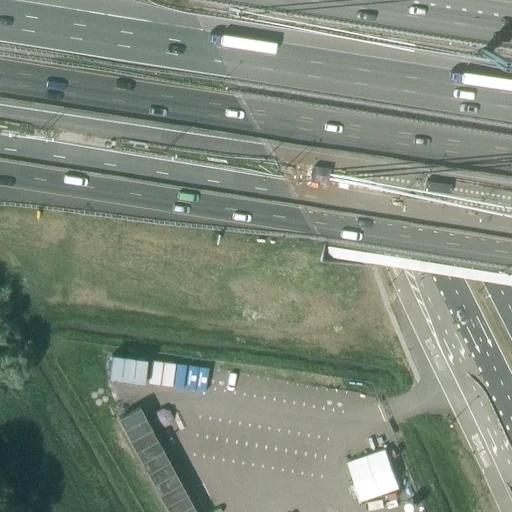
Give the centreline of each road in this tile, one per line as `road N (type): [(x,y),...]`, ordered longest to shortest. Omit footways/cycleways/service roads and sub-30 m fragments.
road 1 (motorway): [(511,99),(0,19)]
road 2 (motorway): [(0,82),(511,160)]
road 3 (secondary): [(286,0),(436,262),(511,416)]
road 4 (motorway): [(102,165),(511,228)]
road 5 (secondary): [(511,316),(335,0)]
road 6 (motorway): [(511,31),(308,0)]
